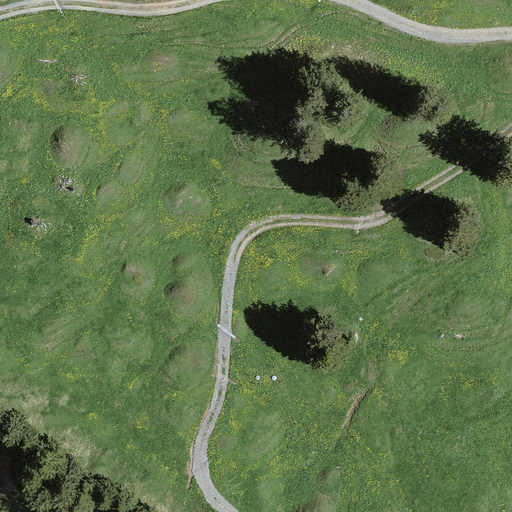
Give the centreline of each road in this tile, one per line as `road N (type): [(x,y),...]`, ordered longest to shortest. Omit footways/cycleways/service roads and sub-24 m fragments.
road 1 (track): [(402,511),(240,293),(239,251),(277,219),(357,221),(385,213),(511,126)]
road 2 (track): [(0,16),(55,4),(128,13),(219,0)]
road 3 (track): [(348,0),(407,31),(511,35)]
